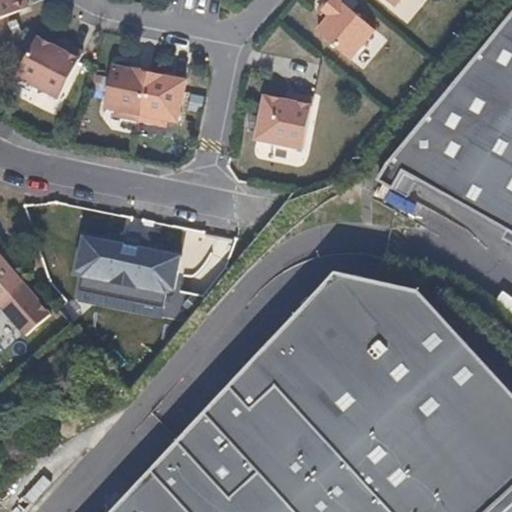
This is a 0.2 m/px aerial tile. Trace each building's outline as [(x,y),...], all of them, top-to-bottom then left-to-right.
[(0,0),(0,16),(27,6),(24,0),(0,0)] [(374,30),(338,0),(325,0),(321,6),(330,14),(325,19),(316,30),(349,59),(374,30)] [(330,14),(321,6),(316,11),(325,19),(330,14)] [(511,239),(511,19),(406,174),(511,239)] [(59,97),(82,51),(68,44),(65,50),(54,45),(37,35),(16,74),(59,97)] [(68,44),(58,38),(54,45),(65,50),(68,44)] [(147,72),(148,71),(131,67),(130,69),(110,65),(101,106),(112,109),(111,115),(137,120),(147,72)] [(175,121),(184,80),(147,72),(137,120),(163,126),(164,119),(175,121)] [(293,102),(294,94),(283,92),(281,98),(293,102)] [(299,148),(310,98),(294,94),(293,102),(281,98),(262,94),(252,137),(299,148)] [(88,234),(80,279),(183,297),(191,251),(88,234)] [(0,301),(24,281),(0,253),(0,301)] [(488,511),(511,491),(511,392),(419,290),(333,273),(109,511),(488,511)] [(52,313),(24,281),(0,301),(0,302),(27,334),(52,313)]
